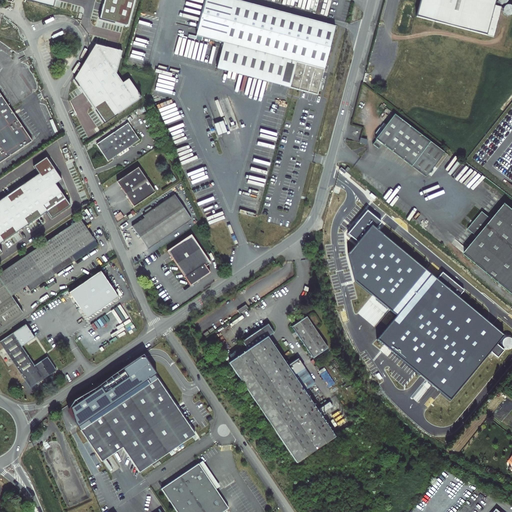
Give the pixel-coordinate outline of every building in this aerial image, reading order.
[(104,0),(99,19),(129,27),(135,0),(104,0)] [(224,43),(296,62),(289,87),(291,88),(317,95),(335,27),(234,0),(205,0),(196,36),(224,43)] [(487,0),(420,0),(416,17),(487,35),(494,6),(487,4),(487,0)] [(217,68),(289,87),(296,62),(224,43),(217,68)] [(78,84),(104,123),(142,98),(129,79),(123,83),(116,73),(122,51),(95,44),(82,66),(78,84)] [(0,156),(25,140),(0,101),(0,156)] [(431,142),(395,114),(376,139),(377,140),(373,144),(379,149),(383,144),(412,167),(431,142)] [(213,124),(217,135),(226,132),(222,121),(213,124)] [(108,161),(139,140),(128,123),(97,144),(108,161)] [(0,165),(29,146),(25,140),(0,156),(0,165)] [(431,142),(412,167),(426,177),(445,152),(431,142)] [(0,253),(2,252),(0,248),(0,243),(46,212),(56,171),(53,167),(46,157),(33,166),(38,174),(0,200),(0,253)] [(138,167),(117,181),(134,206),(155,192),(138,167)] [(56,171),(46,212),(51,219),(70,205),(56,184),(62,180),(56,171)] [(191,219),(175,194),(143,215),(144,217),(132,226),(148,249),(191,219)] [(482,213),(467,231),(478,240),(465,256),(511,294),(511,210),(506,205),(492,222),(482,213)] [(351,255),(358,281),(399,313),(380,336),(451,394),(489,346),(497,352),(503,345),(499,342),(501,341),(502,343),(504,345),(506,346),(509,346),(511,345),(511,344),(511,332),(510,332),(508,331),(505,332),(503,333),(497,341),(495,339),(502,331),(457,295),(463,288),(442,271),(437,278),(376,229),(382,223),(368,212),(360,221),(359,221),(356,225),(357,225),(349,235),(360,244),(351,255)] [(23,295),(98,245),(85,226),(81,220),(0,274),(0,329),(16,319),(5,303),(21,292),(23,295)] [(167,251),(189,283),(204,273),(206,275),(210,272),(206,266),(204,264),(209,260),(191,235),(167,251)] [(69,293),(87,319),(119,298),(101,271),(69,293)] [(245,305),(237,310),(239,314),(248,308),(245,305)] [(313,357),(328,348),(307,317),(292,327),(313,358),(313,357)] [(95,340),(101,337),(92,323),(87,327),(95,340)] [(335,437),(304,391),(262,329),(243,342),(248,350),(229,363),(297,463),(335,437)] [(1,344),(25,380),(30,387),(56,370),(47,356),(34,365),(15,335),(1,344)] [(330,351),(328,348),(313,357),(316,361),(330,351)] [(165,391),(144,360),(68,412),(101,462),(122,448),(139,473),(195,435),(168,396),(165,391)] [(167,367),(160,371),(170,388),(168,389),(175,401),(177,400),(181,406),(188,402),(167,367)] [(197,413),(191,416),(200,433),(206,430),(197,413)] [(338,422),(334,425),(341,435),(345,432),(338,422)] [(62,472),(71,468),(67,460),(58,464),(62,472)] [(202,463),(198,465),(216,491),(220,488),(202,463)] [(198,465),(161,491),(175,511),(223,511),(228,509),(216,491),(198,465)]
